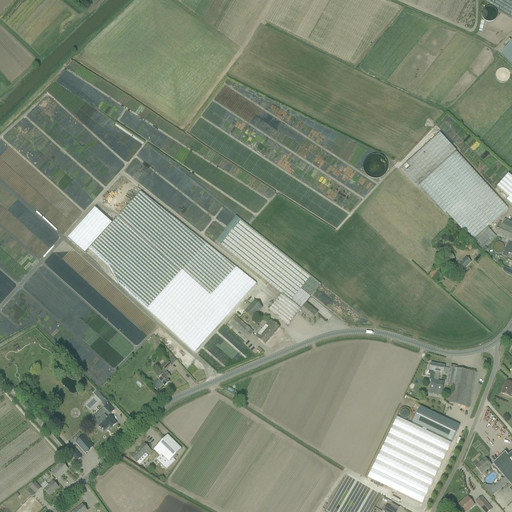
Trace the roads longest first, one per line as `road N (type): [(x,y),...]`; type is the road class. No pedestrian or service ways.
road 1 (unclassified): [(49,511),(153,412),(321,336),(380,333),(456,353),(491,345)]
road 2 (unclassified): [(430,511),(491,381),(491,345)]
